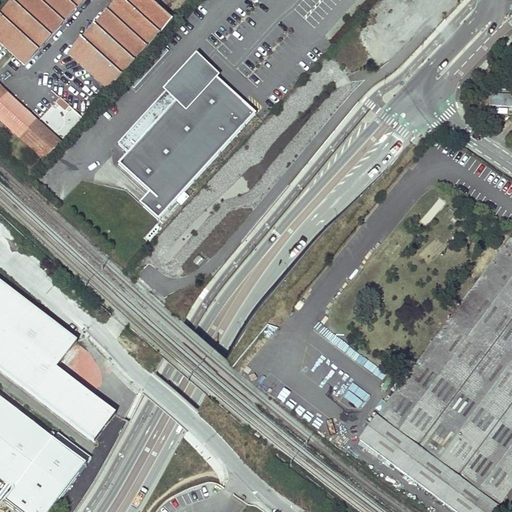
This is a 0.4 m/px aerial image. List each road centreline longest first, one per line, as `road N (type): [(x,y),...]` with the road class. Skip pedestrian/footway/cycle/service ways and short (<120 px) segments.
road 1 (tertiary): [(413,86),(246,271),(100,511)]
road 2 (tertiary): [(133,511),(266,284),(426,98)]
road 3 (residential): [(288,511),(97,328)]
road 4 (tertiary): [(426,98),(494,26),(502,0)]
road 5 (tertiary): [(498,0),(413,86)]
